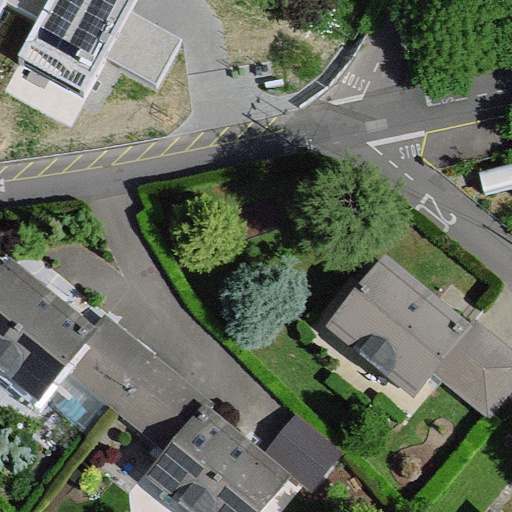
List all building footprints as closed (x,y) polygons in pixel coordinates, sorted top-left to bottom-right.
[(50,0),(6,0),(40,19),(50,0)] [(50,0),(40,19),(20,56),(85,92),(105,56),(130,10),(135,0),(50,0)] [(183,39),(130,10),(105,56),(158,84),(183,39)] [(385,271),(334,332),(415,398),(435,376),(466,336),(385,271)] [(11,274),(0,287),(0,368),(41,402),(67,371),(90,339),(11,274)] [(107,320),(90,339),(67,371),(115,411),(156,360),(107,320)] [(511,354),(474,324),(466,336),(435,376),(492,421),(511,396),(511,354)] [(217,409),(156,360),(115,411),(174,459),(207,421),(217,409)] [(262,466),(207,421),(174,459),(155,482),(191,511),(265,511),(287,486),(262,466)] [(335,453),(297,423),(275,450),(313,480),(335,453)]
